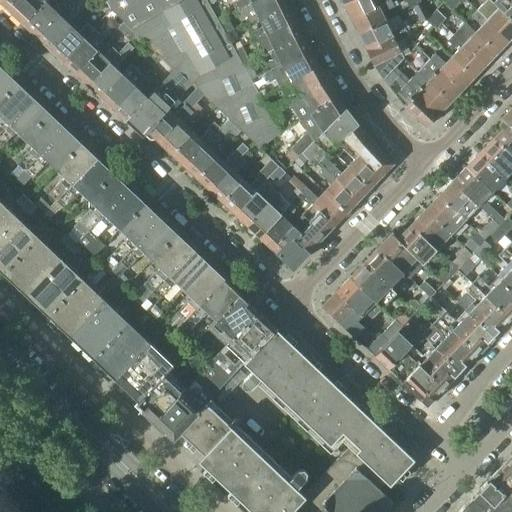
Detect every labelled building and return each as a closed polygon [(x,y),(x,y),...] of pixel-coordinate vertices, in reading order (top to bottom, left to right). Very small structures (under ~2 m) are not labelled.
[(45,2),(47,0),(0,0),(0,2),(22,23),(45,2)] [(60,0),(52,9),(45,2),(22,23),(36,37),(71,1),(69,0),(60,0)] [(110,9),(104,0),(97,0),(105,14),(110,9)] [(139,24),(184,0),(104,0),(110,9),(123,22),(130,29),(139,24)] [(203,95),(227,118),(240,130),(253,142),(259,148),(279,132),(275,124),(270,116),(266,109),(260,97),(257,92),(250,80),(247,74),(242,65),(233,50),(225,35),(216,20),(208,6),(204,0),(184,0),(139,24),(130,29),(135,34),(148,46),(169,66),(173,70),(167,76),(146,97),(124,121),(141,136),(167,108),(191,84),(195,88),(203,95)] [(237,0),(232,3),(235,10),(255,0),(237,0)] [(249,23),(258,19),(286,4),(284,0),(255,0),(235,10),(240,18),(245,15),(249,23)] [(348,0),(342,3),(349,19),(387,0),(348,0)] [(387,0),(349,19),(357,34),(384,21),(381,13),(397,5),(396,1),(391,3),(389,0),(387,0)] [(406,0),(410,8),(413,7),(421,3),(418,0),(406,0)] [(460,0),(446,0),(443,3),(451,10),(460,0)] [(489,0),(485,0),(476,10),(508,41),(511,37),(511,21),(498,8),(489,0)] [(511,0),(489,0),(498,8),(511,21),(511,0)] [(77,6),(71,1),(36,37),(48,49),(70,26),(64,20),(77,6)] [(421,22),(425,20),(428,18),(421,3),(413,7),(421,22)] [(250,32),(254,40),(294,20),(286,4),(258,19),(262,27),(250,32)] [(436,10),(431,15),(440,23),(445,19),(436,10)] [(481,26),(475,32),(497,53),(508,41),(476,10),(471,16),(481,26)] [(428,18),(425,20),(435,29),(440,23),(431,15),(428,18)] [(216,20),(225,35),(233,31),(225,16),(216,20)] [(267,52),(273,50),(302,36),(294,20),(254,40),(257,47),(258,47),(259,49),(261,50),(265,48),(267,52)] [(357,34),(365,49),(408,29),(408,28),(405,21),(389,29),(384,21),(357,34)] [(129,41),(131,39),(135,34),(130,29),(123,22),(117,29),(129,41)] [(48,49),(60,60),(92,29),(86,23),(77,32),(70,26),(48,49)] [(464,23),(453,35),(485,66),(497,53),(475,32),(464,23)] [(74,73),(96,50),(98,48),(91,41),(98,34),(92,29),(60,60),(74,73)] [(365,49),(372,64),(399,50),(396,43),(408,37),(407,36),(410,34),(408,29),(365,49)] [(135,34),(131,39),(143,51),(148,46),(135,34)] [(457,50),(451,57),(473,78),(485,66),(453,35),(447,41),(457,50)] [(265,63),(269,70),(309,50),(302,36),(273,50),(277,58),(265,63)] [(87,85),(99,97),(121,74),(115,67),(123,58),(132,48),(127,43),(117,53),(87,85)] [(426,63),(417,72),(449,103),(461,90),(429,60),(429,59),(415,46),(412,49),(426,63)] [(117,53),(115,51),(112,47),(103,57),(96,50),(74,73),(87,85),(117,53)] [(233,50),(242,65),(249,62),(241,47),(233,50)] [(269,70),(264,73),(268,81),(275,78),(279,87),(290,81),(317,66),(309,50),(269,70)] [(382,79),(391,70),(394,67),(403,58),(399,50),(372,64),(373,66),(382,79)] [(435,54),(429,59),(429,60),(461,90),(473,78),(451,57),(445,63),(435,54)] [(250,80),(256,77),(249,62),(242,65),(247,74),(250,80)] [(173,70),(169,66),(163,72),(167,76),(173,70)] [(317,66),(290,81),(296,91),(284,98),(289,105),(326,81),(317,66)] [(99,97),(112,109),(150,70),(147,67),(140,74),(137,71),(128,80),(121,74),(99,97)] [(409,100),(403,106),(404,107),(426,128),(438,115),(406,84),(409,81),(394,67),(391,70),(382,79),(382,80),(384,82),(388,87),(388,86),(394,80),(402,87),(399,90),(409,100)] [(0,100),(16,84),(0,69),(0,100)] [(112,109),(124,121),(146,97),(140,91),(155,75),(150,70),(112,109)] [(409,81),(406,84),(438,115),(449,103),(417,72),(411,79),(409,81)] [(326,81),(289,105),(292,111),(303,105),(309,113),(335,96),(326,81)] [(0,131),(31,98),(16,84),(0,100),(0,116),(0,131)] [(154,137),(159,142),(195,103),(198,100),(203,95),(195,88),(181,103),(184,104),(174,115),(167,108),(141,136),(143,134),(144,135),(145,134),(149,138),(152,139),(154,137)] [(257,92),(260,97),(266,94),(263,89),(257,92)] [(297,157),(301,154),(344,108),(335,96),(309,113),(310,114),(317,125),(306,132),(289,149),(291,151),(287,155),(293,161),(297,157)] [(0,146),(15,131),(23,138),(47,113),(31,98),(0,131),(0,146)] [(159,142),(171,153),(192,131),(185,125),(195,115),(201,109),(195,103),(159,142)] [(511,106),(502,118),(511,127),(511,106)] [(315,160),(318,162),(323,157),(336,143),(341,137),(356,124),(344,109),(344,108),(301,154),(307,160),(311,164),(315,160)] [(270,116),(275,124),(281,121),(276,112),(270,116)] [(18,165),(24,171),(63,129),(47,113),(23,138),(31,146),(16,163),(18,165)] [(183,165),(195,176),(216,155),(210,149),(226,132),(230,132),(235,136),(240,130),(227,118),(222,123),(218,127),(183,165)] [(511,155),(511,127),(502,118),(501,118),(507,124),(494,138),(511,155)] [(192,131),(171,153),(183,165),(218,127),(213,122),(208,127),(208,128),(199,138),(192,131)] [(350,143),(382,174),(391,164),(366,137),(356,124),(341,137),(349,144),(350,143)] [(47,160),(56,169),(79,144),(63,129),(24,171),(31,177),(47,160)] [(347,166),(369,187),(382,174),(350,143),(349,144),(341,137),(336,143),(353,159),(347,166)] [(505,176),(511,169),(511,155),(494,138),(480,152),(505,176)] [(208,189),(221,201),(242,179),(235,172),(259,148),(253,142),(247,149),(208,189)] [(47,194),(55,201),(95,159),(79,144),(56,169),(63,176),(47,194)] [(195,176),(208,189),(247,149),(242,144),(224,162),(216,155),(195,176)] [(491,191),(505,176),(480,152),(466,167),(491,191)] [(307,160),(301,154),(297,157),(293,161),(300,168),(307,160)] [(318,162),(325,169),(357,200),(369,187),(347,166),(340,173),(323,157),(318,162)] [(275,158),(272,161),(278,166),(283,172),(286,169),(275,158)] [(78,190),(87,199),(111,174),(95,159),(55,201),(62,208),(78,190)] [(221,201),(234,213),(278,166),(272,161),(271,159),(256,175),(258,176),(249,186),(242,179),(221,201)] [(11,173),(17,179),(24,171),(18,165),(11,173)] [(234,213),(245,224),(267,202),(276,192),(270,186),(283,172),(278,166),(234,213)] [(483,200),(491,191),(466,167),(452,181),(477,205),(491,217),(496,212),(483,200)] [(329,184),(323,191),(345,212),(357,200),(325,169),(320,175),(329,184)] [(24,171),(17,179),(14,181),(21,188),(31,177),(24,171)] [(83,236),(87,231),(127,189),(111,174),(87,199),(95,206),(90,212),(88,210),(73,226),(83,236)] [(267,202),(245,224),(257,235),(289,204),(299,193),(311,204),(333,225),(345,212),(323,191),(317,197),(293,176),(287,181),(294,188),(284,199),(276,192),(267,202)] [(463,220),(477,205),(452,181),(438,196),(463,220)] [(110,221),(119,229),(143,204),(127,189),(87,231),(94,238),(110,221)] [(21,208),(22,207),(28,200),(20,193),(13,201),(21,208)] [(28,197),(35,203),(38,199),(32,193),(28,197)] [(450,234),(463,220),(438,196),(424,210),(450,234)] [(40,198),(38,199),(35,203),(34,204),(43,214),(50,207),(40,198)] [(28,200),(22,207),(27,213),(34,206),(29,200),(28,200)] [(107,261),(101,268),(107,273),(159,219),(143,204),(119,229),(127,236),(106,260),(107,261)] [(257,235),(270,247),(292,226),(286,220),(295,210),(289,204),(257,235)] [(301,216),(299,218),(321,237),(333,225),(311,204),(300,215),(301,216)] [(43,214),(59,229),(63,224),(52,213),(54,211),(50,207),(43,214)] [(0,231),(14,216),(8,210),(5,213),(0,208),(0,231)] [(436,249),(450,234),(424,210),(410,225),(436,249)] [(490,218),(491,218),(498,225),(504,219),(496,212),(491,217),(490,218)] [(0,231),(0,271),(2,274),(34,240),(17,225),(20,221),(14,216),(0,231)] [(504,219),(498,225),(488,235),(496,242),(504,233),(511,224),(511,222),(506,217),(504,219)] [(292,226),(270,247),(292,268),(321,237),(299,218),(292,226)] [(491,220),(477,234),(483,240),(488,235),(498,225),(491,218),(490,219),(491,220)] [(143,251),(151,259),(174,234),(159,219),(107,273),(110,276),(114,280),(121,273),(143,251)] [(59,229),(64,234),(67,236),(72,231),(63,224),(59,229)] [(421,265),(436,249),(410,225),(397,239),(396,240),(416,258),(415,259),(421,265)] [(409,277),(421,265),(415,259),(416,258),(396,240),(397,239),(391,233),(378,248),(403,272),(409,277)] [(465,244),(473,252),(483,241),(475,233),(465,244)] [(58,241),(66,248),(73,241),(67,236),(64,234),(58,241)] [(138,290),(131,297),(138,304),(190,249),(174,234),(151,259),(159,267),(143,284),(138,290)] [(497,242),(504,248),(511,256),(511,242),(504,234),(497,242)] [(78,246),(80,249),(91,259),(96,254),(98,251),(82,236),(77,242),(79,245),(78,246)] [(2,274),(25,295),(59,258),(53,252),(50,256),(34,240),(2,274)] [(80,249),(78,246),(73,241),(66,248),(73,256),(80,249)] [(490,247),(483,241),(472,253),(479,259),(490,247)] [(389,287),(403,272),(378,248),(364,262),(389,287)] [(465,248),(451,263),(457,269),(467,258),(471,254),(465,248)] [(510,268),(500,278),(511,289),(511,256),(504,248),(497,256),(510,268)] [(138,304),(140,306),(154,319),(167,306),(162,301),(157,307),(154,304),(161,298),(160,297),(174,281),(183,289),(206,264),(190,249),(138,304)] [(25,295),(47,316),(79,283),(62,267),(65,264),(59,258),(25,295)] [(467,258),(457,269),(464,276),(475,265),(467,258)] [(388,287),(389,287),(364,262),(349,277),(381,307),(395,293),(388,287)] [(457,269),(451,263),(436,278),(443,284),(457,269)] [(177,328),(222,279),(206,264),(183,289),(191,297),(175,314),(175,313),(162,326),(171,334),(177,328)] [(460,307),(467,313),(492,336),(508,319),(470,283),(458,271),(450,279),(463,290),(470,297),(460,307)] [(477,275),(470,283),(508,319),(511,315),(511,289),(500,278),(490,288),(477,275)] [(114,292),(119,285),(114,280),(110,276),(104,282),(107,285),(114,292)] [(367,322),(381,307),(349,277),(335,292),(367,322)] [(215,319),(238,294),(222,279),(177,328),(183,335),(206,311),(215,319)] [(423,281),(418,286),(429,297),(435,292),(423,281)] [(47,316),(70,338),(105,301),(97,295),(94,298),(79,283),(47,316)] [(70,338),(92,359),(123,324),(140,306),(138,304),(131,297),(123,289),(119,285),(114,292),(105,301),(70,338)] [(353,337),(367,322),(335,292),(321,307),(353,337)] [(227,342),(256,312),(238,294),(215,319),(210,325),(227,342)] [(425,305),(437,317),(475,354),(492,336),(467,313),(457,323),(431,298),(425,305)] [(337,437),(348,447),(384,482),(388,486),(413,460),(324,375),(302,353),(256,312),(227,342),(205,366),(209,369),(213,365),(227,379),(242,364),(251,372),(241,381),(240,387),(244,391),(250,389),(259,380),(269,388),(329,446),(337,437)] [(399,315),(394,320),(401,326),(406,321),(408,319),(405,315),(399,315)] [(427,340),(428,341),(459,371),(475,354),(437,317),(431,325),(437,330),(427,340)] [(394,320),(380,335),(387,341),(397,331),(401,326),(394,320)] [(404,351),(411,344),(420,335),(414,329),(406,321),(401,326),(397,331),(387,341),(373,356),(387,369),(404,351)] [(92,359),(115,380),(149,343),(142,337),(139,340),(123,324),(92,359)] [(387,341),(380,335),(366,349),(373,356),(387,341)] [(404,351),(418,364),(443,388),(459,371),(428,341),(419,352),(411,344),(404,351)] [(115,380),(137,401),(171,365),(171,364),(168,367),(152,352),(155,349),(149,343),(115,380)] [(140,413),(151,423),(180,393),(170,383),(200,353),(191,344),(186,349),(180,355),(171,365),(137,401),(136,403),(141,408),(140,413)] [(177,352),(180,355),(186,349),(183,346),(177,352)] [(387,369),(401,382),(418,364),(404,351),(387,369)] [(418,364),(401,382),(426,406),(443,388),(418,364)] [(172,437),(178,432),(205,403),(227,379),(213,365),(209,369),(205,366),(180,393),(151,423),(162,433),(167,433),(172,437)] [(250,511),(289,511),(304,497),(302,495),(295,488),(305,478),(306,472),(303,469),(296,470),(289,478),(219,412),(217,415),(205,403),(178,432),(202,455),(196,460),(250,511)] [(304,497),(289,511),(381,511),(391,502),(377,489),(384,482),(348,447),(302,495),(304,497)] [(488,480),(511,502),(511,469),(504,462),(488,480)] [(471,497),(486,511),(508,511),(511,508),(511,502),(488,480),(471,497)] [(486,511),(471,497),(457,511),(486,511)]
